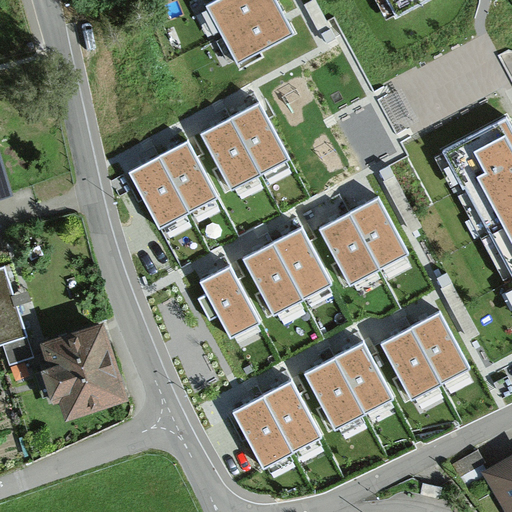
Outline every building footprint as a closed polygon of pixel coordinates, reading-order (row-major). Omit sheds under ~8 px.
[(219,0),(208,7),(239,62),(294,31),(286,16),(276,0),(219,0)] [(315,0),(313,0),(304,5),(320,34),(322,33),(331,28),(315,0)] [(387,0),(397,18),(429,0),(387,0)] [(337,39),(331,28),(322,33),(328,44),(337,39)] [(218,127),(203,135),(232,189),(288,159),(259,105),(245,112),(218,127)] [(511,124),(507,115),(443,150),(463,187),(465,186),(511,271),(511,124)] [(145,164),(130,172),(160,228),(218,196),(189,141),(172,149),(145,164)] [(0,199),(13,195),(0,153),(0,199)] [(385,181),(395,176),(389,165),(380,171),(385,181)] [(422,227),(395,176),(385,181),(384,182),(412,233),(422,227)] [(336,221),(320,230),(351,286),(410,254),(379,198),(365,206),(336,221)] [(260,251),(244,260),(275,316),(334,284),(302,228),(288,236),(260,251)] [(4,267),(0,268),(0,344),(4,344),(11,364),(34,357),(4,267)] [(261,322),(231,267),(217,275),(202,283),(209,295),(201,300),(211,318),(218,314),(232,338),(261,322)] [(442,288),(453,283),(447,272),(437,278),(442,288)] [(442,288),(441,289),(469,340),(480,334),(453,283),(442,288)] [(398,337),(382,345),(413,400),(470,368),(440,314),(427,321),(398,337)] [(128,400),(103,326),(40,347),(47,366),(40,369),(51,402),(59,400),(66,421),(128,400)] [(321,366),(306,374),(336,430),(394,398),(363,343),(350,350),(321,366)] [(249,405),(235,412),(263,468),(321,438),(292,383),(278,390),(249,405)] [(511,511),(511,451),(486,465),(511,511)]
